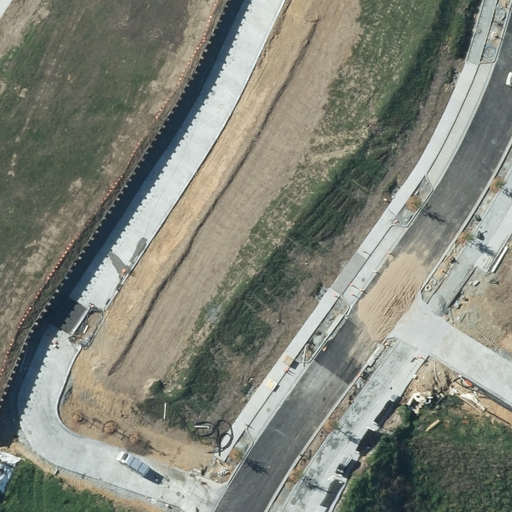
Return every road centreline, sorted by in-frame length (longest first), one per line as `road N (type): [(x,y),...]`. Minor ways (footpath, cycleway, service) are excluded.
road 1 (residential): [(235,511),(63,447),(36,420),(36,382),(259,0)]
road 2 (residential): [(243,511),(496,127),(511,83)]
